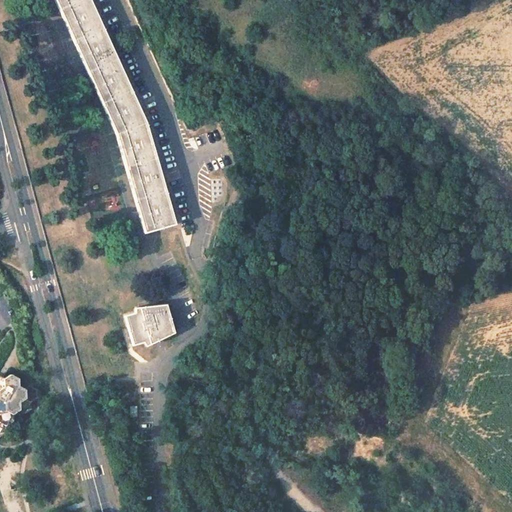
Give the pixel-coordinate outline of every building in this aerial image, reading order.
[(83,0),(46,0),(110,137),(138,237),(170,228),(140,124),(83,0)] [(45,28),(23,37),(38,69),(59,60),(45,28)] [(121,315),(130,343),(141,341),(142,346),(169,332),(160,306),(131,307),(132,311),(121,315)] [(24,396),(30,392),(29,382),(23,379),(17,382),(11,379),(11,372),(3,368),(0,370),(0,426),(0,427),(0,426),(0,420),(6,416),(5,409),(11,405),(17,408),(24,403),(24,396)] [(111,393),(117,390),(114,383),(108,385),(111,393)]
